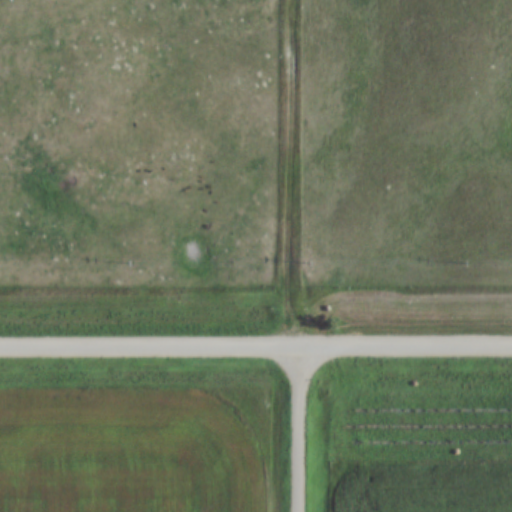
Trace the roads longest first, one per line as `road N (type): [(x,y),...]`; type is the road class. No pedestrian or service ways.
road 1 (tertiary): [(511,346),(0,345)]
road 2 (track): [(302,346),(287,296),(292,0)]
road 3 (residential): [(299,511),(302,346)]
